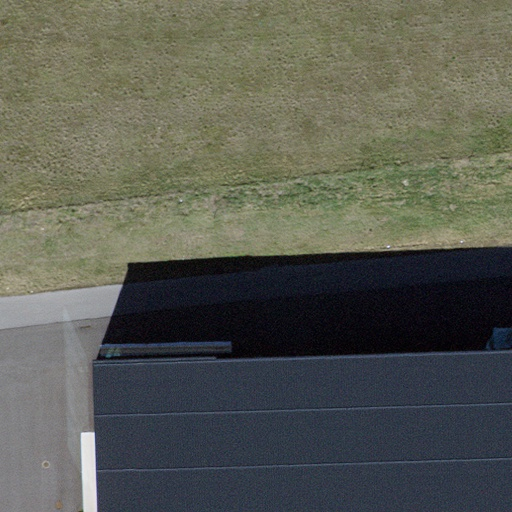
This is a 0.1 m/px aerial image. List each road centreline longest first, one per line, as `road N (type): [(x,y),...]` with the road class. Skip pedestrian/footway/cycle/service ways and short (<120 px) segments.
road 1 (motorway): [(0,181),(511,121)]
road 2 (residential): [(511,265),(0,323)]
road 3 (motorway): [(444,0),(0,51)]
